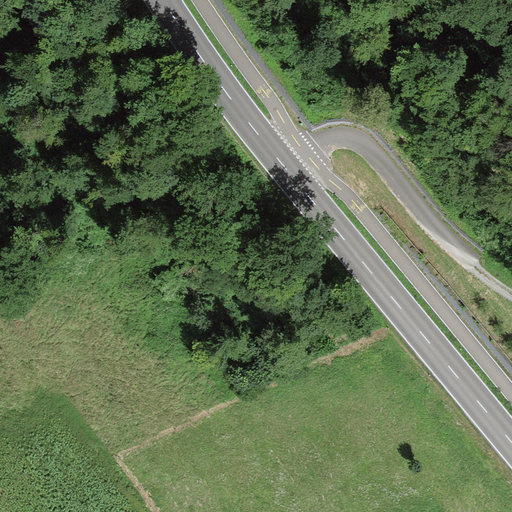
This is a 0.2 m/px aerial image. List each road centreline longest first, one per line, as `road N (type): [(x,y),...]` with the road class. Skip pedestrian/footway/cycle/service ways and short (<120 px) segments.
road 1 (secondary): [(164,0),(251,125),(511,440)]
road 2 (track): [(288,170),(324,143),(359,142),(441,234),(511,290)]
